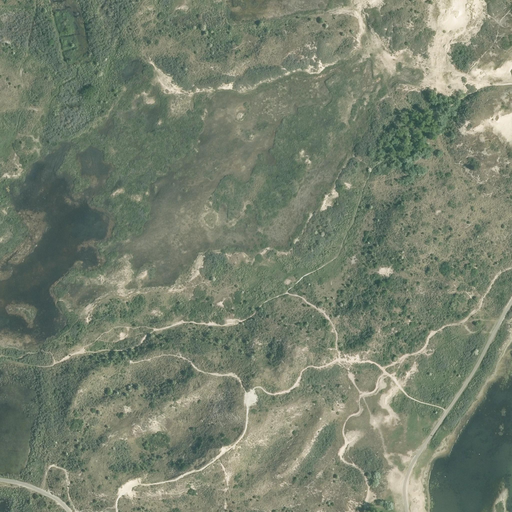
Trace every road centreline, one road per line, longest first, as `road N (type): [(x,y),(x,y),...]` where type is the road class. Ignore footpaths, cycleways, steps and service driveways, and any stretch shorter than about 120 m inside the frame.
road 1 (unknown): [(364,511),(367,481),(342,459),(342,430),(361,410),(358,400),(376,391),(385,370),(425,349),(430,335),(464,323),(511,269)]
road 2 (unknown): [(0,487),(35,491),(52,467),(60,469),(76,511)]
